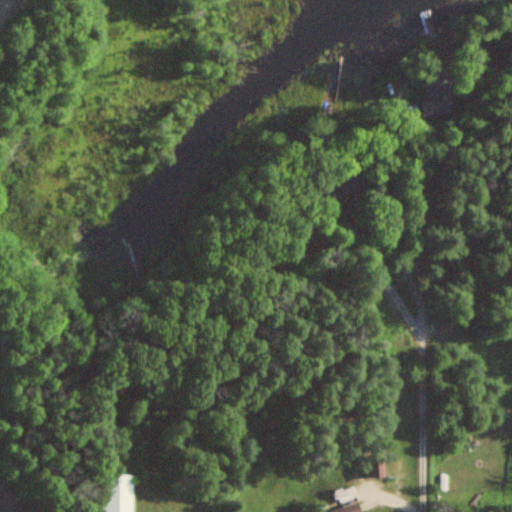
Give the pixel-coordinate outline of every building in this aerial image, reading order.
[(454,116),(454,98),(449,98),(449,79),(428,79),(427,115),(454,116)] [(316,171),(316,195),(366,195),(366,171),(316,171)] [(388,478),(388,459),(369,459),(369,478),(388,478)] [(106,475),(106,511),(136,511),(136,475),(106,475)] [(0,511),(28,511),(20,479),(0,484),(0,511)] [(364,511),(362,502),(336,510),(334,504),(323,507),(324,511),(364,511)]
